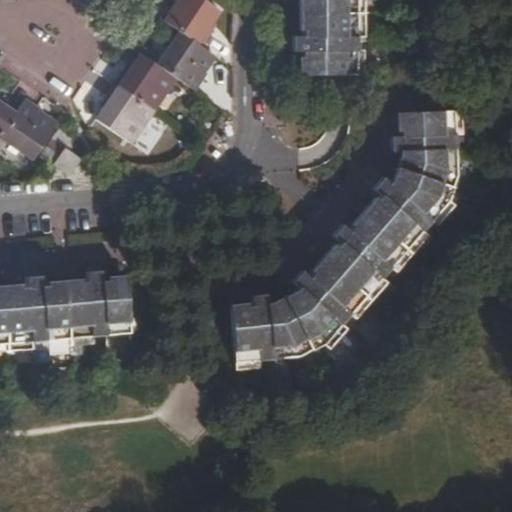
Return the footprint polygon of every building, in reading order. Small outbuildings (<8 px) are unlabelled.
[(205,0),(175,0),(162,20),(177,31),(200,46),(211,30),(207,27),(219,10),(205,0)] [(302,0),(302,35),(293,35),(292,50),(303,50),(303,75),(357,75),(356,0),(302,0)] [(201,71),(213,55),(200,46),(177,31),(154,64),(173,77),(193,91),(205,74),(201,71)] [(123,67),(112,83),(151,110),(173,77),(154,64),(137,53),(126,69),(123,67)] [(151,110),(112,83),(101,99),(104,101),(93,117),(128,143),(151,110)] [(0,135),(19,108),(2,97),(0,100),(0,135)] [(41,109),(26,98),(19,108),(0,135),(0,138),(30,158),(54,123),(39,113),(41,109)] [(228,309),(233,362),(297,356),(325,345),(329,348),(453,205),(448,199),(456,173),(453,109),(400,112),(401,133),(390,134),(391,150),(402,149),(400,160),(397,175),(391,183),(382,176),(372,188),(380,194),(349,230),(342,223),(332,235),(340,242),(309,276),(302,270),(291,282),(300,290),(274,304),(268,304),(267,293),(253,294),(253,306),(228,309)] [(79,159),(64,148),(53,164),(68,175),(79,159)] [(0,343),(130,333),(126,279),(103,280),(102,270),(87,271),(88,281),(41,285),(41,275),(26,276),(26,287),(0,288),(0,343)]
